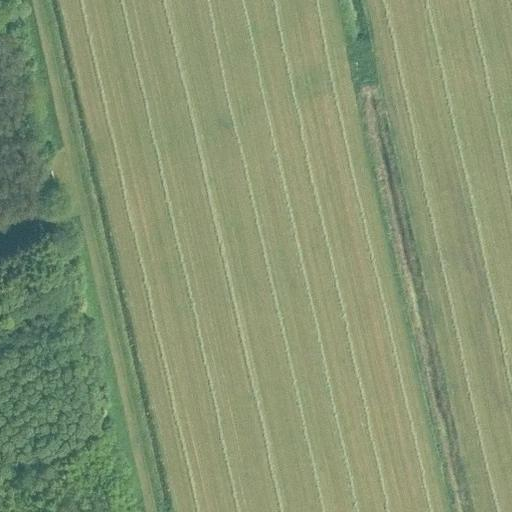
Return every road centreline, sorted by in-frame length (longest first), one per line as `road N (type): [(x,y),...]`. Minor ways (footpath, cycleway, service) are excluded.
road 1 (track): [(151,511),(81,205),(0,242)]
road 2 (track): [(34,0),(81,205)]
